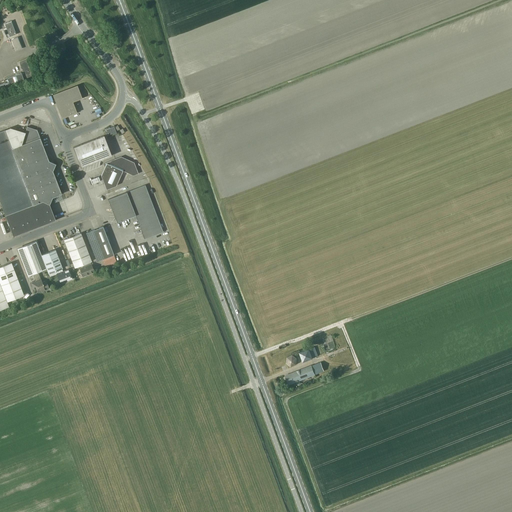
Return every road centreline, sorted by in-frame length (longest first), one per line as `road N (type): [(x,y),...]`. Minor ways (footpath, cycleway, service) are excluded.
road 1 (primary): [(310,511),(120,0)]
road 2 (unclassified): [(301,511),(176,176),(136,103),(123,98)]
road 3 (unclassified): [(63,138),(91,211),(0,247)]
road 4 (track): [(348,319),(511,256)]
road 5 (track): [(160,108),(191,97),(221,199)]
